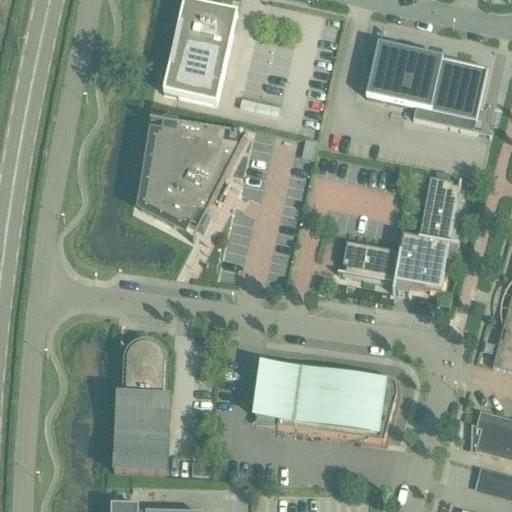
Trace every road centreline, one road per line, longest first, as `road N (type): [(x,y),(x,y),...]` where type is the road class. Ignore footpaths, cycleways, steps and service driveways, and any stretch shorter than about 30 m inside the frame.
road 1 (residential): [(409,511),(452,353),(42,293)]
road 2 (secondary): [(0,299),(53,0)]
road 3 (residential): [(42,293),(93,0)]
road 4 (residential): [(23,511),(42,293)]
road 5 (residential): [(511,31),(368,0)]
